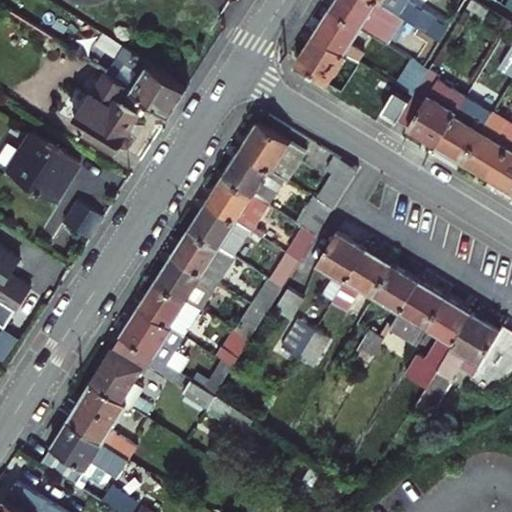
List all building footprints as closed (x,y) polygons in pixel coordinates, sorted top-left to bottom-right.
[(337,0),(334,6),(363,24),(389,41),(405,16),(381,0),(337,0)] [(381,0),(405,16),(440,38),(449,26),(410,0),(381,0)] [(471,0),(467,7),(484,17),(491,6),(480,0),(471,0)] [(363,24),(334,6),(317,32),(346,50),(361,59),(367,48),(353,40),(363,24)] [(346,50),(317,32),(299,60),(328,78),(346,50)] [(118,57),(109,72),(150,99),(174,114),(190,88),(107,35),(100,46),(118,57)] [(488,92),(500,99),(511,81),(511,79),(511,44),(499,65),(503,67),(488,92)] [(430,68),(413,57),(398,83),(415,94),(430,68)] [(119,148),(150,99),(109,72),(94,62),(83,79),(76,86),(60,110),(119,148)] [(412,97),(400,118),(419,130),(438,141),(456,112),(466,95),(438,78),(441,73),(431,67),(430,68),(415,94),(412,97)] [(496,106),(507,112),(509,114),(511,108),(511,81),(500,99),(496,106)] [(396,88),(383,108),(400,118),(412,97),(396,88)] [(456,112),(438,141),(452,149),(465,158),(492,113),(493,111),(477,101),(466,95),(456,112)] [(502,119),(507,112),(496,106),(493,111),(492,113),(502,119)] [(492,174),(510,145),(511,141),(511,125),(502,119),(492,113),(465,158),(479,166),(492,174)] [(263,119),(244,148),(287,176),(290,178),(309,148),(263,119)] [(58,199),(82,162),(35,131),(11,169),(58,199)] [(511,186),(511,146),(510,145),(492,174),(505,182),(511,186)] [(244,148),(227,174),(271,202),(287,176),(244,148)] [(361,168),(342,156),(317,195),(335,207),(361,168)] [(227,174),(211,201),(251,227),(264,235),(267,230),(257,224),(271,202),(227,174)] [(315,194),(298,219),(304,224),(319,233),(334,209),(335,207),(317,195),(315,194)] [(80,200),(66,221),(93,238),(107,217),(80,200)] [(211,201),(194,226),(223,245),(234,227),(246,235),(251,227),(211,201)] [(288,250),(302,259),(319,233),(304,224),(288,250)] [(177,253),(219,280),(236,253),(223,245),(194,226),(177,253)] [(349,277),(369,245),(362,240),(346,231),(340,227),(320,260),(349,277)] [(0,282),(1,283),(0,283),(0,300),(15,310),(31,285),(11,273),(21,257),(0,243),(0,282)] [(376,291),(395,260),(382,252),(369,245),(349,277),(336,299),(350,308),(365,284),(376,291)] [(302,259),(288,250),(271,276),(273,277),(285,285),(302,259)] [(177,253),(160,280),(202,306),(219,280),(177,253)] [(404,307),(422,277),(409,269),(395,260),(376,291),(404,307)] [(256,304),(268,311),(285,285),(273,277),(256,304)] [(404,307),(392,326),(418,342),(430,322),(448,292),(435,285),(422,277),(404,307)] [(160,280),(144,305),(186,332),(202,306),(160,280)] [(307,294),(291,284),(277,305),(294,316),(307,294)] [(427,386),(475,309),(461,301),(448,292),(430,322),(442,330),(427,354),(420,350),(406,373),(427,386)] [(256,304),(254,303),(237,329),(251,338),(268,311),(256,304)] [(126,333),(157,353),(168,360),(186,332),(144,305),(126,333)] [(491,387),(511,370),(511,323),(507,320),(503,326),(495,321),(475,309),(427,386),(416,403),(434,414),(457,376),(455,375),(462,363),(476,372),(474,376),(491,387)] [(283,344),(287,347),(301,355),(318,328),(300,316),(283,344)] [(223,356),(234,364),(251,338),(237,329),(223,319),(212,335),(226,344),(220,354),(223,356)] [(318,328),(301,355),(298,360),(291,373),(305,382),(332,336),(318,328)] [(369,364),(385,337),(370,328),(354,355),(369,364)] [(96,379),(125,397),(146,365),(148,367),(157,353),(126,333),(96,379)] [(284,352),(298,360),(301,355),(287,347),(284,352)] [(234,364),(223,356),(205,384),(217,392),(234,364)] [(210,406),(218,393),(217,392),(205,384),(193,377),(184,389),(210,406)] [(96,379),(71,418),(105,439),(132,456),(140,443),(114,426),(130,401),(125,397),(96,379)] [(140,392),(133,403),(148,412),(155,402),(140,392)] [(253,428),(259,419),(236,404),(230,414),(253,428)] [(105,439),(71,418),(45,459),(79,480),(105,439)] [(122,489),(103,476),(94,491),(113,503),(122,489)] [(19,478),(0,507),(0,511),(35,511),(29,508),(40,491),(19,478)]
